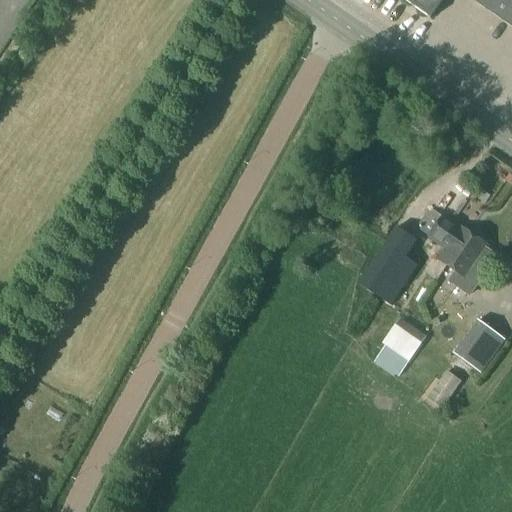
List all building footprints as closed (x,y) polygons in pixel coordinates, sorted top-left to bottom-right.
[(511,0),(401,0),(430,20),(443,0),(468,0),(511,29),(511,0)] [(428,214),(420,226),(421,233),(428,238),(444,249),(437,260),(445,266),(454,272),(447,283),(468,297),(497,257),(487,250),(489,248),(468,233),(459,227),(458,229),(442,218),(435,213),(428,214)] [(378,299),(416,242),(395,229),(358,285),(378,299)] [(396,273),(387,295),(416,308),(426,286),(396,273)] [(400,319),(383,343),(409,361),(426,337),(400,319)] [(477,320),(452,354),(480,375),(505,341),(477,320)] [(446,373),(428,399),(441,408),(459,382),(446,373)]
